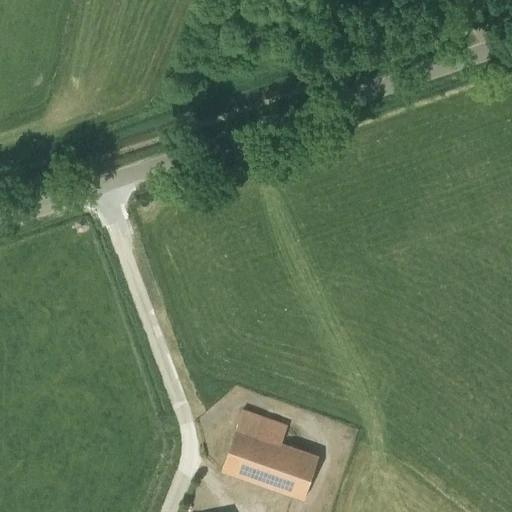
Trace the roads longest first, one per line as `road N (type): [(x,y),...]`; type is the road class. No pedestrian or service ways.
road 1 (unclassified): [(0,229),(511,44)]
road 2 (track): [(102,194),(195,452),(165,511)]
